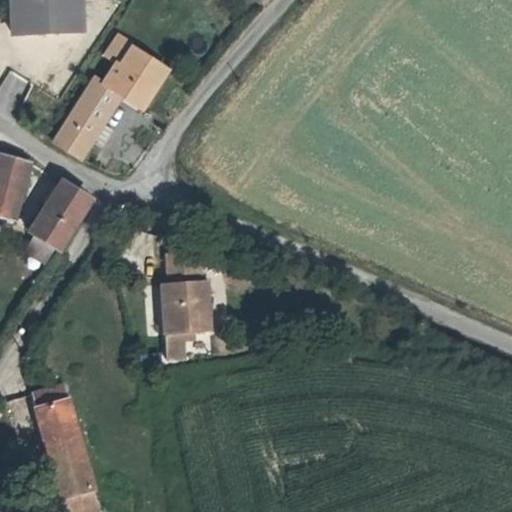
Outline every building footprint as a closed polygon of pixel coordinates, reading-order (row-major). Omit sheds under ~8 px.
[(17,0),(19,32),(85,29),(83,0),(17,0)] [(95,79),(53,143),(81,160),(91,143),(102,126),(120,97),(140,111),(166,71),(132,49),(120,67),(116,65),(103,85),(95,79)] [(102,126),(91,143),(101,149),(112,132),(102,126)] [(29,163),(0,154),(0,218),(14,222),(29,163)] [(91,201),(61,183),(29,233),(59,252),(91,201)] [(173,288),(164,288),(166,357),(184,357),(184,332),(211,331),(208,286),(202,286),(200,255),(172,256),(173,288)] [(37,395),(32,396),(61,499),(65,498),(69,511),(98,504),(67,387),(37,395)]
